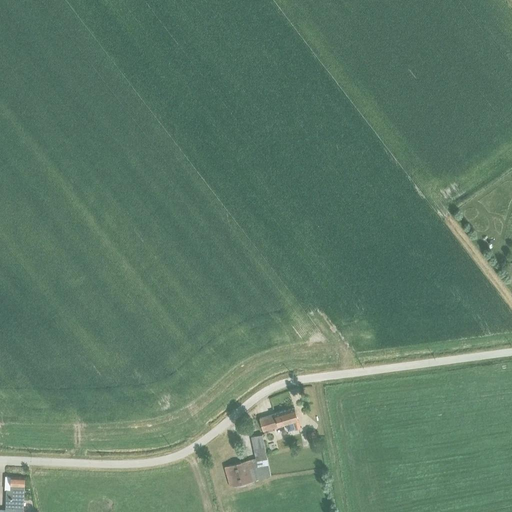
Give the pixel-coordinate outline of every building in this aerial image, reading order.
[(293,422),(295,429),(301,428),(295,408),(260,418),(263,431),(286,424),(293,422)] [(293,422),(286,424),(288,431),(295,429),(293,422)] [(315,431),(307,432),(309,443),(317,442),(315,431)] [(251,459),(257,479),(271,476),(262,435),(251,437),(255,458),(251,459)] [(257,479),(251,459),(224,467),(230,487),(257,479)] [(0,508),(0,511),(23,511),(25,477),(6,476),(4,509),(0,508)]
